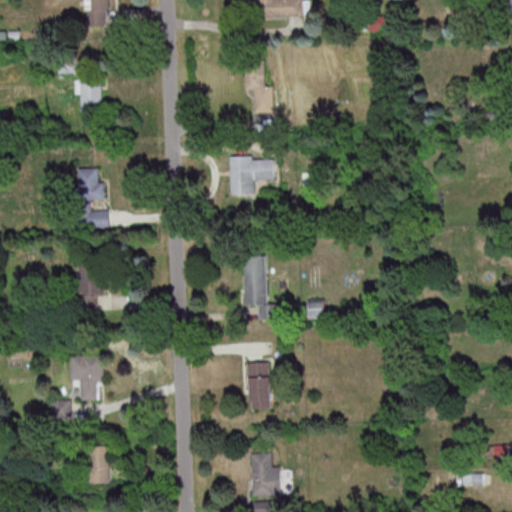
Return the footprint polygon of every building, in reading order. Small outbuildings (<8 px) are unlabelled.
[(88,0),(111,0),(112,11),(89,12),(88,0)] [(251,0),(274,0),(276,22),(253,24),(251,0)] [(386,16),(371,16),(371,28),(386,28),(386,16)] [(244,62),(267,61),(269,108),(246,109),(244,62)] [(78,68),(90,68),(91,74),(100,73),(101,99),(106,99),(107,113),(80,114),(78,68)] [(230,152),(253,151),(255,197),(232,198),(230,152)] [(78,168),(98,168),(99,182),(104,182),(105,200),(90,200),(91,211),(108,210),(108,227),(74,228),(73,212),(79,211),(79,203),(73,203),(73,187),(79,186),(78,168)] [(243,258),(265,257),(268,303),(245,304),(243,258)] [(78,261),(100,260),(103,306),(80,308),(78,261)] [(308,299),(308,316),(327,316),(327,299),(308,299)] [(80,355),(103,353),(105,400),(82,401),(80,355)] [(247,363),(270,362),(272,408),(249,409),(247,363)] [(71,416),(71,399),(53,399),(53,416),(71,416)] [(88,446),(108,445),(109,483),(89,484),(88,446)] [(249,451),(270,450),(270,464),(277,464),(279,493),(251,494),(249,451)] [(467,474),(467,483),(483,483),(483,474),(467,474)]
